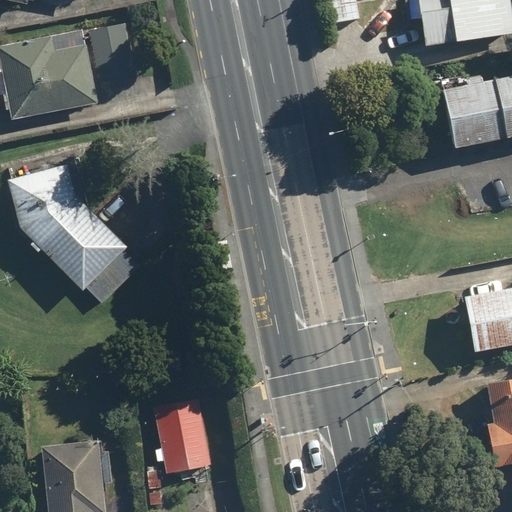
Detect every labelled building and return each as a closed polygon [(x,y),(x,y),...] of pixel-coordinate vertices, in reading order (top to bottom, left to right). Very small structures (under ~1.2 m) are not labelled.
[(506,36),(502,0),(415,0),(421,45),(506,36)] [(123,26),(85,32),(94,82),(131,76),(123,26)] [(80,32),(0,46),(0,98),(3,98),(7,120),(93,104),(80,32)] [(511,77),(433,94),(445,152),(511,138),(511,77)] [(62,168),(4,183),(13,230),(75,295),(82,288),(99,306),(137,269),(69,198),(62,168)] [(511,288),(458,299),(468,351),(511,342),(511,288)] [(477,429),(484,468),(511,463),(511,380),(480,386),(488,427),(477,429)] [(192,403),(149,412),(162,476),(204,468),(192,403)] [(102,511),(95,444),(35,450),(41,511),(102,511)]
